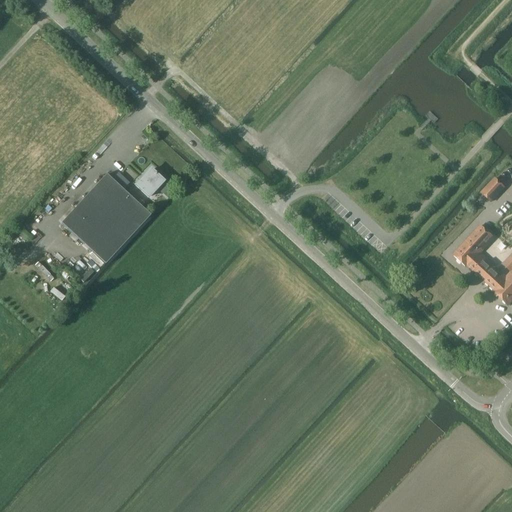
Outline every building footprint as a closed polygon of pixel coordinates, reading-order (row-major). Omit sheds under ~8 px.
[(148,197),(162,182),(150,170),(136,186),(148,197)] [(105,264),(150,216),(106,175),(61,224),(105,264)] [(490,202),(504,188),(495,179),(481,193),(490,202)] [(159,188),(165,194),(170,189),(164,183),(159,188)] [(507,306),(511,300),(511,255),(503,265),(511,273),(502,282),(499,280),(501,278),(499,276),(500,276),(484,261),(484,262),(482,261),(481,262),(476,257),(494,238),(480,226),(454,255),(472,272),(473,271),(480,277),(482,275),(487,280),(485,282),(494,291),(493,292),(507,306)] [(37,258),(33,261),(49,276),(52,273),(37,258)] [(90,270),(80,280),(83,283),(93,273),(90,270)] [(50,291),(63,299),(66,295),(54,287),(50,291)]
